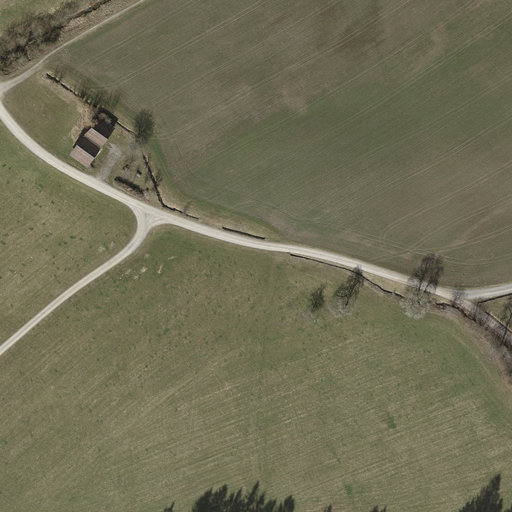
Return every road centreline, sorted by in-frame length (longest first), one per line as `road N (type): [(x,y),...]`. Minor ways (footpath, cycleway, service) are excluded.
road 1 (track): [(511,338),(448,295),(363,266),(154,216),(61,167),(0,107)]
road 2 (track): [(154,216),(132,250),(0,352)]
road 3 (track): [(0,92),(152,0)]
